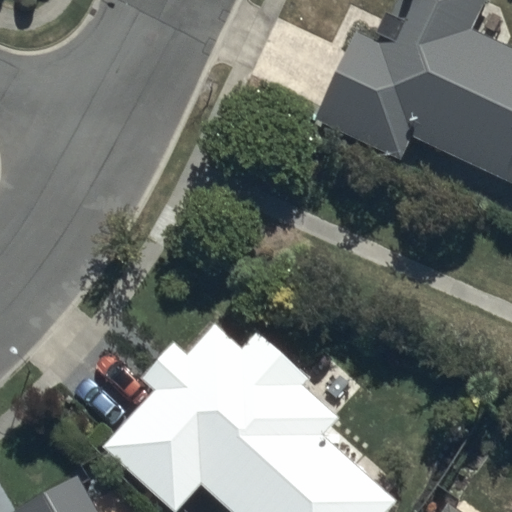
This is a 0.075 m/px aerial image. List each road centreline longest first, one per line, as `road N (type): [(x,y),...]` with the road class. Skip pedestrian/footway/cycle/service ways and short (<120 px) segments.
road 1 (residential): [(110,134),(33,270),(0,307)]
road 2 (residential): [(174,0),(110,134)]
road 3 (residential): [(110,134),(0,86)]
